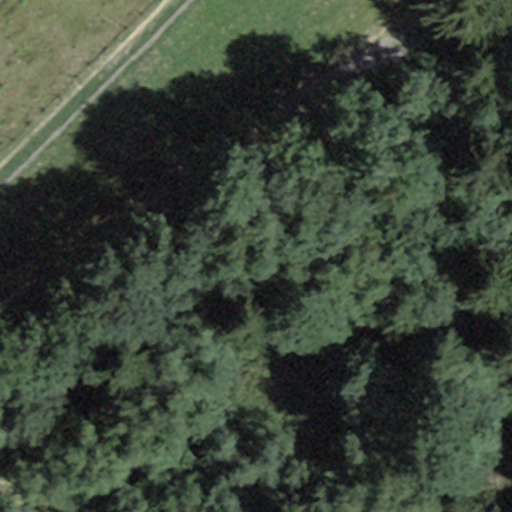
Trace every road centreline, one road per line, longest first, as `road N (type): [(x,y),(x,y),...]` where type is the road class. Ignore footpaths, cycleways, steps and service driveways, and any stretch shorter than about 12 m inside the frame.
road 1 (unclassified): [(0,318),(477,0)]
road 2 (unclassified): [(0,174),(178,0)]
